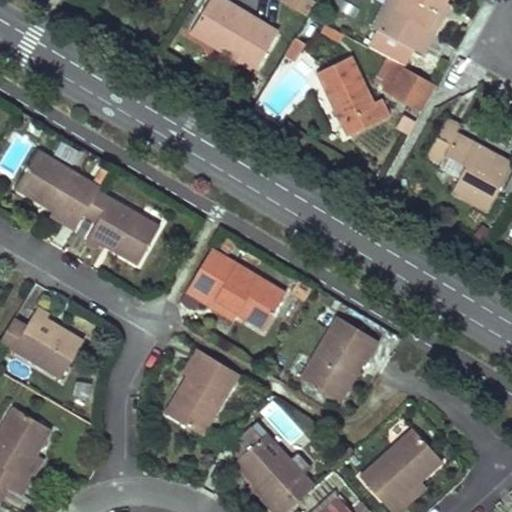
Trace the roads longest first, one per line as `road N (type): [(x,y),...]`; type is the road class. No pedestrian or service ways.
road 1 (tertiary): [(0,31),(511,336)]
road 2 (residential): [(0,231),(154,322),(122,387),(113,487)]
